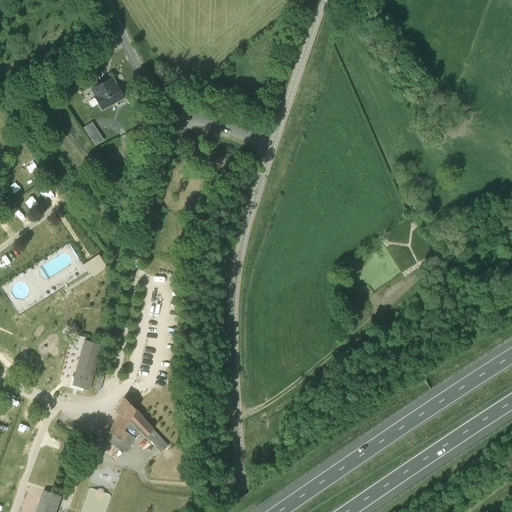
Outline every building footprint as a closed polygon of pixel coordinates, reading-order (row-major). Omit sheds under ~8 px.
[(110,78),(102,83),(91,89),(102,109),(116,101),(115,99),(123,95),(117,85),(115,86),(110,78)] [(93,120),(85,125),(97,144),(105,139),(93,120)] [(107,268),(98,254),(83,264),(88,272),(89,274),(91,273),(93,277),(107,268)] [(101,344),(92,341),(84,339),(82,348),(85,349),(77,377),(74,376),(72,385),(89,390),(101,344)] [(116,411),(120,413),(105,440),(126,452),(135,438),(141,433),(146,437),(149,434),(152,438),(150,440),(161,452),(168,446),(153,430),(154,428),(124,397),(123,398),(116,411)] [(2,423),(10,425),(13,417),(5,415),(2,423)] [(54,511),(60,496),(43,490),(35,511),(54,511)]
